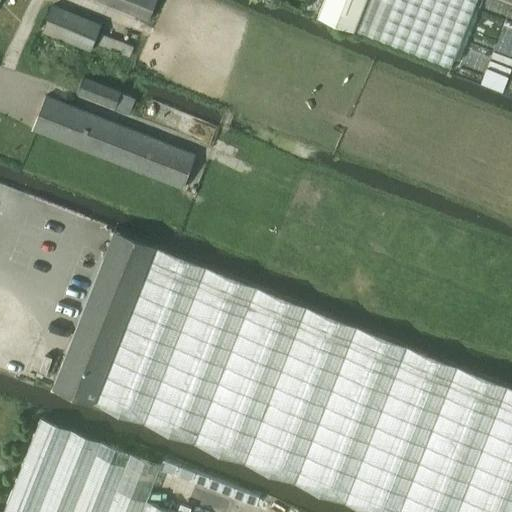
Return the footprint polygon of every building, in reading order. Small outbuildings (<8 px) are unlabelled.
[(101,0),(149,20),(157,0),(101,0)] [(323,0),(317,16),(354,30),(450,67),(475,0),(323,0)] [(44,30),(92,49),(102,23),(54,4),(44,30)] [(98,42),(131,55),(134,46),(102,33),(98,42)] [(84,76),(78,92),(130,113),(137,96),(122,90),(84,75),(84,76)] [(47,94),(33,128),(183,187),(196,153),(47,94)] [(511,511),(511,385),(115,229),(53,385),(150,424),(373,511),(511,511)] [(185,511),(150,498),(164,463),(43,415),(4,511),(185,511)]
